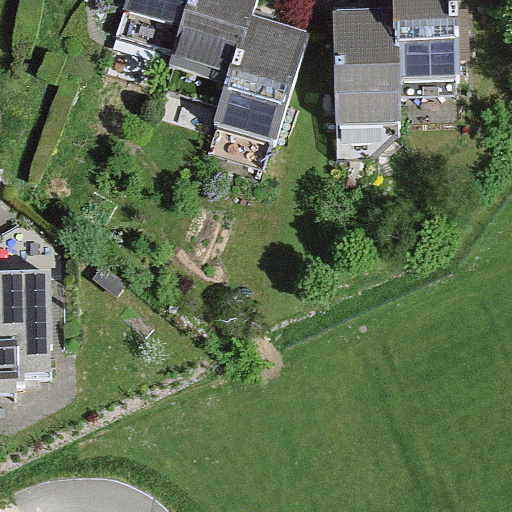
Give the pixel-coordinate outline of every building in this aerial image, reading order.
[(135,0),(128,22),(186,42),(200,0),(135,0)] [(265,0),(200,0),(186,42),(173,81),(233,101),(257,28),(265,0)] [(405,0),(406,26),(408,98),(475,97),(472,0),(405,0)] [(406,26),(338,27),(340,140),(409,139),(408,98),(406,26)] [(321,50),(257,28),(233,101),(220,139),(284,160),(321,50)] [(0,414),(26,415),(26,394),(45,394),(45,365),(62,365),(61,285),(0,285),(0,414)]
